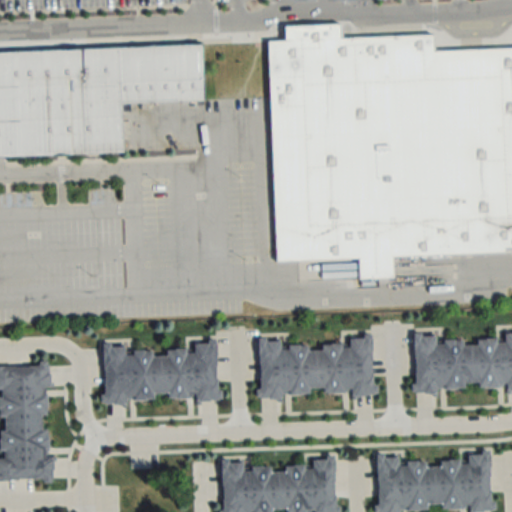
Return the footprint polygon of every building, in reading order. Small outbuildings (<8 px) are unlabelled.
[(270,39),(274,263),(357,262),(358,280),(399,279),(398,257),(511,254),(511,48),(436,50),(436,35),(347,37),(347,24),(288,25),(289,39),(270,39)] [(0,154),(0,48),(204,44),(205,100),(124,102),(125,152),(0,154)] [(257,335),(265,335),(265,339),(279,339),(279,347),(289,347),(288,342),(299,342),(299,343),(307,343),(307,347),(321,347),(321,342),(330,342),(330,341),(341,341),(341,345),(349,344),(349,336),(362,335),(362,331),(371,331),(371,348),(370,348),(371,357),(370,357),(370,372),(371,372),(372,382),(373,382),(373,383),(376,383),(376,389),(373,389),(373,392),(365,392),(365,394),(355,394),(356,396),(351,396),(351,388),(345,388),(345,390),(332,390),(332,389),(323,389),(323,385),(309,385),(309,390),(301,391),(301,392),(287,392),(287,391),(282,391),(282,399),(276,399),(276,397),(268,397),(268,395),(259,395),(259,394),(255,394),(255,386),(258,386),(258,384),(259,384),(259,375),(260,375),(260,361),(258,361),(257,335)] [(412,331),(420,331),(420,336),(433,335),(434,343),(443,343),(443,339),(453,338),(453,339),(461,339),(461,344),(476,343),(476,339),(485,338),(484,337),(495,337),(495,341),(504,341),(503,332),(511,332),(511,390),(510,390),(510,392),(505,393),(505,384),(500,385),(500,386),(486,386),(486,385),(478,386),(478,381),(463,382),(464,387),(456,387),(456,388),(442,388),(442,387),(437,387),(437,395),(431,395),(431,393),(423,393),(423,392),(413,392),(413,391),(410,391),(410,382),(413,382),(413,381),(414,381),(413,371),(414,371),(414,358),(413,358),(412,331)] [(102,342),(110,341),(110,346),(124,345),(124,353),(133,353),(133,349),(144,348),(144,349),(151,349),(152,354),(166,353),(166,349),(175,349),(175,347),(185,347),(186,351),(194,351),(194,342),(207,342),(207,338),(216,337),(216,354),(215,354),(215,363),(214,363),(215,378),(216,378),(216,388),(217,388),(218,389),(221,389),(221,396),(218,396),(218,398),(209,398),(209,400),(200,400),(200,403),(195,403),(195,394),(190,395),(190,396),(177,397),(177,395),(168,396),(168,391),(154,392),(154,397),(146,397),(146,398),(132,399),(132,397),(127,397),(127,405),(121,405),(121,403),(113,403),(113,402),(104,402),(104,401),(100,401),(100,392),(103,392),(103,391),(104,391),(104,381),(105,381),(104,368),(103,368),(102,342)] [(0,477),(0,456),(3,456),(3,447),(0,447),(0,428),(4,428),(3,414),(0,414),(0,394),(1,394),(1,386),(0,386),(0,364),(4,364),(4,365),(13,365),(13,366),(29,365),(29,364),(38,364),(38,363),(39,363),(39,359),(46,359),(46,362),(48,362),(49,371),(50,371),(51,380),(53,380),(53,385),(45,385),(45,390),(46,390),(47,404),(45,404),(46,412),(42,412),(42,426),(47,426),(47,434),(48,434),(48,448),(47,448),(47,453),(55,453),(55,459),(53,459),(53,467),(51,467),(52,477),(50,477),(50,480),(42,480),(42,477),(41,477),(41,476),(31,477),(31,475),(18,476),(18,477),(0,477)] [(376,453),(384,453),(384,457),(398,457),(398,465),(407,465),(407,461),(417,460),(417,461),(425,461),(425,466),(440,465),(440,461),(449,460),(449,459),(459,459),(459,463),(468,463),(467,454),(481,453),(481,449),(490,449),(490,466),(489,466),(489,475),(488,475),(489,490),(490,490),(490,500),(491,500),(491,501),(495,501),(495,508),(492,508),(492,510),(483,510),(483,511),(469,511),(469,506),(464,506),(464,508),(450,508),(450,507),(442,507),(442,503),(428,504),(428,509),(420,509),(420,510),(406,510),(406,509),(401,509),(401,511),(374,511),(374,504),(377,504),(377,503),(378,503),(377,493),(379,493),(378,480),(377,480),(376,453)] [(220,457),(228,457),(228,462),(242,461),(242,469),(251,469),(251,465),(261,464),(261,465),(269,465),(269,470),(284,469),(284,465),(293,465),(293,463),(303,463),(303,467),(312,467),(311,458),(325,458),(325,454),(333,453),(334,470),(333,470),(333,479),(332,479),(332,494),(334,494),(334,504),(335,504),(335,505),(339,505),(339,511),(313,511),(313,510),(308,511),(294,511),(286,511),(286,507),(271,508),(271,511),(218,511),(218,508),(221,508),(221,507),(222,507),(221,497),(223,497),(222,484),(221,484),(220,457)]
